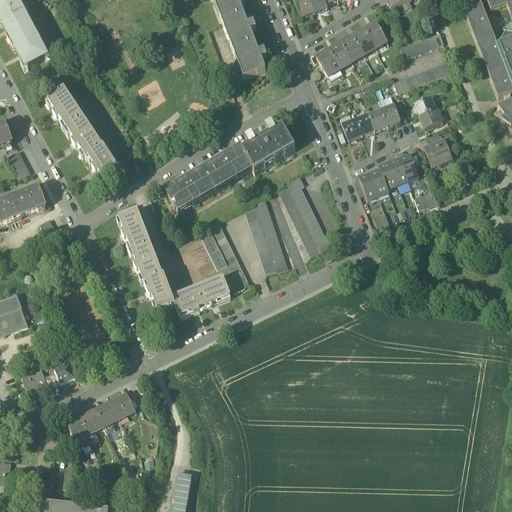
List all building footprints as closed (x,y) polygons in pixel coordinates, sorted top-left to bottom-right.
[(21,64),(25,72),(47,61),(14,0),(0,0),(0,25),(2,30),(4,29),(9,39),(8,39),(16,55),(17,54),(22,64),(21,64)] [(211,0),(244,83),(265,75),(261,63),(267,61),(264,54),(258,56),(250,35),(256,32),(253,26),(247,28),(239,7),(245,5),(242,0),(237,0),(236,0),(211,0)] [(301,22),(314,17),(307,0),(302,0),(293,3),(301,22)] [(327,12),(325,8),(321,0),(307,0),(314,17),(327,12)] [(321,0),(325,8),(338,3),(336,0),(321,0)] [(409,5),(406,0),(385,0),(391,13),(409,5)] [(511,0),(485,0),(491,16),(507,9),(511,22),(511,27),(501,32),(502,33),(504,34),(499,48),(496,49),(481,9),(464,16),(498,103),(504,101),(505,104),(510,101),(509,99),(511,97),(511,105),(501,110),(497,111),(505,121),(501,124),(511,132),(508,136),(511,137),(511,0)] [(376,27),(364,34),(374,51),(386,44),(376,27)] [(364,34),(352,41),(362,58),(374,51),(364,34)] [(440,38),(434,40),(438,51),(444,49),(440,38)] [(434,40),(428,42),(432,53),(438,51),(434,40)] [(352,41),(340,48),(350,65),(362,58),(352,41)] [(428,42),(423,44),(427,55),(432,53),(428,42)] [(423,44),(417,46),(421,58),(427,55),(423,44)] [(417,46),(411,49),(415,60),(421,58),(417,46)] [(340,48),(328,55),(338,72),(350,65),(340,48)] [(411,49),(406,51),(410,62),(415,60),(411,49)] [(406,51),(400,53),(404,64),(410,62),(406,51)] [(328,55),(316,62),(326,79),(338,72),(328,55)] [(450,66),(444,68),(438,70),(433,72),(427,75),(421,77),(416,79),(415,79),(410,81),(405,83),(399,85),(394,87),(398,99),(403,96),(409,94),(415,92),(420,90),(426,88),(431,86),(437,84),(442,81),(448,79),(453,77),(450,66)] [(98,176),(105,186),(119,176),(103,151),(102,152),(64,94),(48,105),(56,117),(53,119),(57,123),(59,122),(65,131),(75,146),(72,147),(75,152),(78,150),(86,163),(88,161),(95,171),(93,173),(96,177),(98,176)] [(415,109),(420,121),(435,115),(430,103),(415,109)] [(394,109),(381,114),(387,131),(400,125),(394,109)] [(381,114),(368,119),(374,135),(387,131),(381,114)] [(438,114),(435,115),(420,121),(425,134),(443,127),(438,114)] [(368,119),(355,124),(362,140),(374,135),(368,119)] [(349,145),(362,140),(355,124),(342,129),(349,145)] [(4,126),(0,127),(0,149),(12,145),(4,126)] [(249,151),(242,155),(252,173),(255,178),(295,154),(282,132),(275,136),(271,130),(265,134),(269,140),(255,148),(252,142),(246,146),(249,151)] [(427,144),(431,153),(442,148),(438,139),(427,144)] [(425,155),(433,173),(453,165),(445,147),(442,148),(431,153),(425,155)] [(178,216),(252,173),(242,155),(241,153),(226,162),(225,160),(217,164),(218,166),(189,183),(188,181),(180,185),(181,188),(167,196),(174,209),(173,210),(175,213),(176,213),(178,216)] [(7,160),(19,182),(28,178),(16,156),(7,160)] [(410,160),(399,164),(408,186),(419,182),(410,160)] [(398,190),(408,186),(399,164),(389,168),(398,190)] [(387,194),(398,190),(389,168),(379,172),(380,175),(387,194)] [(389,197),(387,194),(380,175),(370,179),(378,201),(389,197)] [(367,205),(378,201),(370,179),(359,183),(367,205)] [(286,186),(288,191),(301,184),(299,180),(286,186)] [(303,189),(301,184),(288,191),(289,191),(291,195),(300,191),(303,189)] [(0,205),(0,228),(45,210),(37,191),(0,205)] [(320,255),(318,250),(291,195),(289,191),(279,196),(310,259),(320,255)] [(327,245),(300,191),(291,195),(318,250),(326,245),(327,245)] [(426,199),(430,211),(437,208),(433,196),(426,199)] [(426,199),(420,201),(425,213),(430,211),(426,199)] [(419,215),(425,213),(420,201),(414,203),(419,215)] [(255,208),(277,275),(287,272),(265,203),(255,208)] [(245,215),(266,278),(276,275),(255,212),(245,215)] [(157,315),(174,308),(172,302),(164,281),(162,281),(137,217),(119,224),(125,237),(122,238),(124,243),(127,242),(137,269),(134,270),(136,276),(139,275),(144,288),(147,287),(150,295),(147,296),(149,301),(152,300),(157,315)] [(384,217),(379,219),(384,231),(389,229),(384,217)] [(378,233),(384,231),(379,219),(373,221),(378,233)] [(36,229),(43,246),(54,241),(47,224),(36,229)] [(208,230),(211,236),(227,269),(239,292),(249,287),(218,225),(208,230)] [(217,274),(227,269),(211,236),(201,241),(217,274)] [(320,255),(329,250),(326,245),(318,250),(320,255)] [(223,282),(191,295),(198,313),(230,300),(223,282)] [(191,295),(172,302),(174,308),(179,320),(191,315),(192,318),(198,316),(197,313),(198,313),(191,295)] [(0,340),(27,331),(20,313),(21,313),(16,299),(0,305),(0,340)] [(60,388),(75,382),(70,369),(54,375),(55,377),(60,388)] [(21,379),(28,398),(48,391),(47,389),(44,381),(41,372),(21,379)] [(52,388),(53,390),(60,388),(55,377),(49,379),(52,388)] [(127,398),(111,406),(119,422),(135,414),(127,398)] [(141,399),(135,402),(140,410),(145,408),(141,399)] [(111,406),(95,414),(103,430),(112,426),(119,422),(111,406)] [(95,414),(79,422),(87,438),(103,430),(95,414)] [(135,414),(119,422),(120,425),(136,416),(135,414)] [(76,446),(77,446),(76,445),(87,440),(87,441),(88,441),(87,438),(79,422),(67,428),(76,446)] [(113,428),(104,433),(106,437),(115,433),(113,428)] [(88,441),(104,433),(103,430),(87,438),(88,441)] [(91,447),(88,441),(87,441),(87,440),(76,445),(77,446),(76,446),(79,452),(91,447)] [(152,464),(144,465),(145,474),(154,472),(152,464)] [(0,489),(9,490),(11,467),(0,465),(0,489)] [(64,483),(71,484),(72,472),(65,471),(64,483)] [(187,511),(193,480),(179,478),(173,511),(187,511)] [(63,493),(70,493),(71,484),(64,483),(63,493)] [(127,487),(120,491),(125,500),(132,496),(127,487)]
